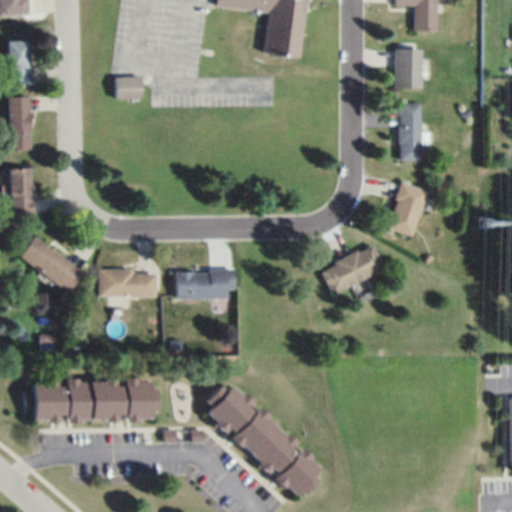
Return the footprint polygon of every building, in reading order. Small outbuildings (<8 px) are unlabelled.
[(0,0),(0,2),(1,13),(30,15),(30,0),(0,0)] [(216,0),(216,4),(270,11),(265,53),(301,56),(309,0),(216,0)] [(395,0),(395,2),(414,5),(415,31),(440,29),(439,2),(448,2),(447,0),(395,0)] [(7,40),(9,78),(33,66),(30,38),(7,40)] [(398,47),(395,88),(423,91),(424,46),(398,47)] [(130,98),(141,92),(133,77),(122,83),(130,98)] [(5,99),(15,148),(31,148),(28,96),(5,99)] [(396,104),(398,161),(418,159),(420,101),(396,104)] [(8,169),(16,216),(38,204),(33,169),(8,169)] [(400,180),(394,229),(410,233),(429,189),(400,180)] [(20,254),(67,293),(83,264),(43,236),(20,254)] [(317,269),(331,292),(388,269),(375,243),(317,269)] [(175,272),(177,299),(230,297),(237,267),(175,272)] [(100,269),(102,296),(154,300),(156,271),(100,269)] [(149,420),(149,410),(157,410),(158,388),(149,388),(149,379),(122,379),(122,380),(63,380),(30,380),(30,390),(21,390),(20,411),(30,411),(29,421),(56,421),(56,420),(149,420)] [(290,496),(297,489),(304,495),(319,478),(313,473),(319,465),(300,447),(256,406),(256,407),(231,383),(225,390),(219,385),(204,401),(210,406),(204,413),(228,436),(228,437),(290,496)] [(200,441),(201,430),(191,429),(191,440),(200,441)]
